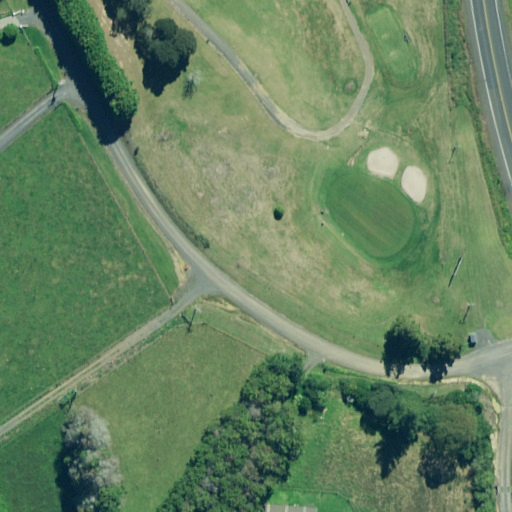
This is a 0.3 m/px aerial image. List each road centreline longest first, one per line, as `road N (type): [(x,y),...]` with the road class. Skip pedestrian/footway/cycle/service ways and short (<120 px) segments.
road 1 (unclassified): [(511,353),(434,371),(360,364),(287,328),(212,276),(137,188),(32,0)]
road 2 (trunk): [(481,0),(511,143)]
